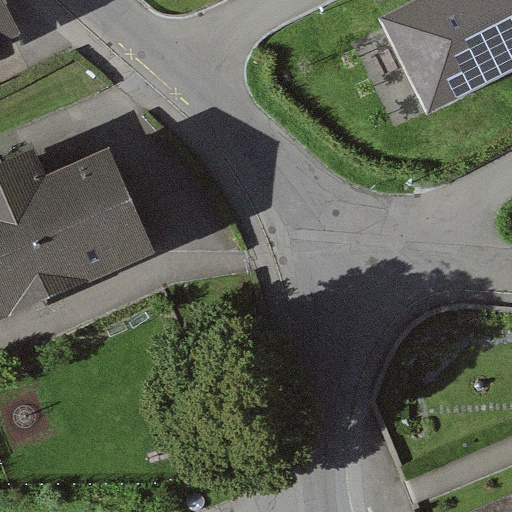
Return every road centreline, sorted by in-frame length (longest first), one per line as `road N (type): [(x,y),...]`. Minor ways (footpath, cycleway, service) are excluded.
road 1 (residential): [(167,60),(280,177),(337,263)]
road 2 (residential): [(337,263),(342,355),(325,431),(329,511)]
road 3 (residential): [(511,173),(337,263)]
road 4 (residential): [(337,263),(511,276)]
road 5 (residential): [(290,0),(167,60)]
